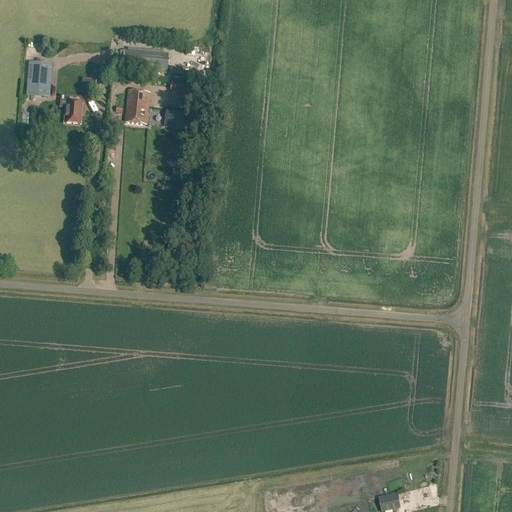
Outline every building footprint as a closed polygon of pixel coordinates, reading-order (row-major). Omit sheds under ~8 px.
[(122,68),(166,72),(168,55),(124,51),(122,68)] [(53,67),(29,65),(26,95),(50,97),(53,67)] [(89,96),(97,95),(96,80),(88,80),(89,96)] [(171,83),(170,94),(191,95),(191,84),(171,83)] [(125,124),(146,127),(151,95),(129,92),(125,124)] [(66,104),(64,126),(80,127),(82,105),(66,104)] [(165,109),(163,127),(184,130),(186,112),(165,109)]
